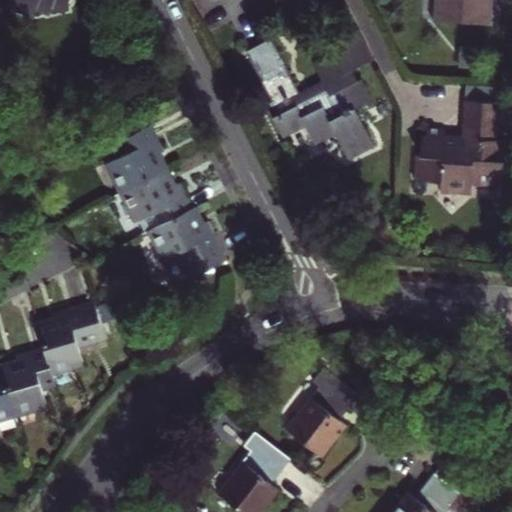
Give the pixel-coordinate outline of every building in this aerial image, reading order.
[(493,0),(436,0),(435,16),(492,19),(493,0)] [(304,96),(300,88),(274,34),(247,47),(279,110),(274,113),(284,133),(294,128),(290,120),(303,113),(316,140),(322,137),(321,133),(331,128),(334,131),(337,130),(347,149),(373,136),(356,104),(373,96),(362,75),(359,76),(353,65),(373,55),(357,25),(328,40),(334,52),(315,61),(323,76),(312,82),(316,90),(304,96)] [(312,82),(300,88),(304,96),(316,90),(312,82)] [(505,101),(471,99),(470,130),(451,129),(451,124),(430,122),(429,132),(423,132),(422,157),(419,157),(417,180),(443,182),(443,191),(474,193),(474,183),(506,185),(506,176),(511,176),(511,149),(509,150),(509,140),(503,139),(505,101)] [(126,188),(167,167),(158,149),(164,146),(152,122),(117,139),(123,151),(110,157),(126,188)] [(152,226),(194,205),(180,178),(174,181),(167,167),(126,188),(147,228),(152,226)] [(200,218),(194,205),(152,226),(166,254),(179,247),(193,273),(227,256),(206,215),(200,218)] [(36,318),(44,344),(49,364),(82,354),(78,340),(105,332),(93,296),(52,308),(54,313),(36,318)] [(2,363),(15,407),(47,398),(44,385),(55,381),(49,364),(44,344),(17,352),(18,358),(2,363)] [(0,411),(15,407),(2,363),(0,363),(0,411)] [(359,390),(324,363),(314,377),(321,383),(302,407),(305,410),(292,427),(322,450),(335,433),(338,435),(349,420),(337,411),(346,401),(349,403),(359,390)] [(291,455),(255,428),(245,441),(252,447),(233,472),(237,475),(223,491),(250,511),(254,511),(267,497),(270,499),(280,486),(268,476),(276,466),(280,468),(291,455)] [(434,469),(462,489),(472,477),(444,456),(434,469)] [(444,511),(462,489),(434,469),(424,482),(427,484),(419,496),(407,486),(396,500),(399,503),(391,511),(444,511)]
